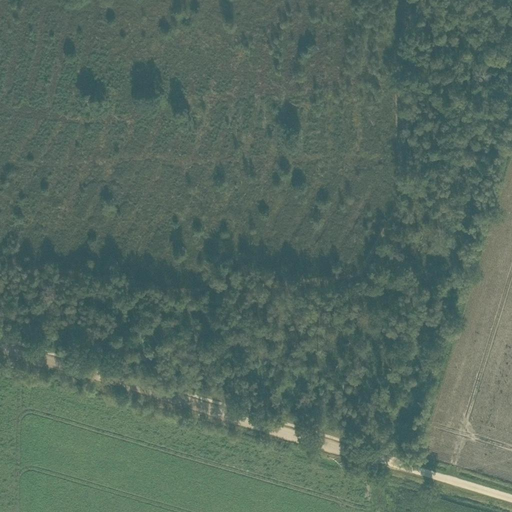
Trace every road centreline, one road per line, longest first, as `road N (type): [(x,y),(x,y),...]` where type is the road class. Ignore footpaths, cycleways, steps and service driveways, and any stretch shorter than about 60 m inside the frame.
road 1 (track): [(0,349),(396,466)]
road 2 (track): [(396,466),(511,500)]
